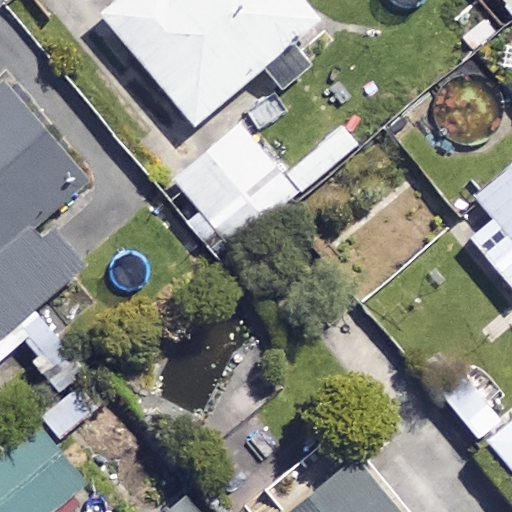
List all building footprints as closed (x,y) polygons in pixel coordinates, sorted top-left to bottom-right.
[(325,25),(304,0),(130,0),(107,20),(200,131),(325,25)] [(511,0),(501,0),(511,13),(511,0)] [(94,187),(11,90),(0,99),(0,367),(33,340),(23,327),(92,269),(52,222),(94,187)] [(283,174),(243,126),(177,181),(217,229),(283,174)] [(511,173),(480,199),(501,226),(478,244),(511,286),(511,173)] [(92,419),(73,397),(0,457),(0,511),(65,511),(98,485),(63,443),(92,419)] [(511,431),(494,447),(511,468),(511,431)] [(400,511),(361,468),(311,511),(400,511)]
